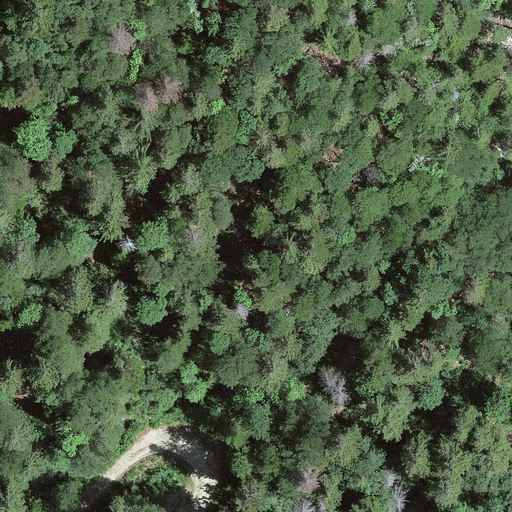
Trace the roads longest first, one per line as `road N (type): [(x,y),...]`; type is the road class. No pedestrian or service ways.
road 1 (track): [(212,455),(294,394),(405,278)]
road 2 (track): [(71,511),(167,437),(195,439)]
